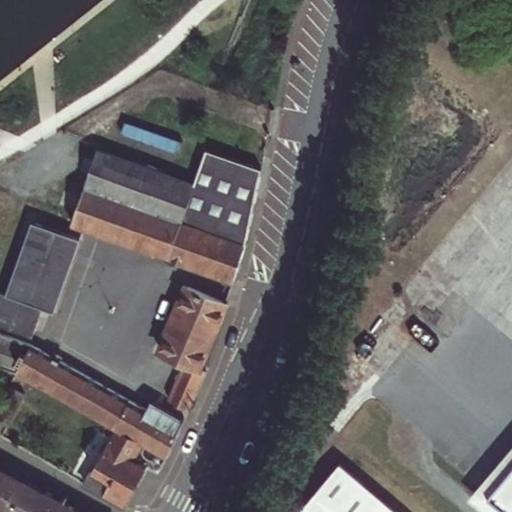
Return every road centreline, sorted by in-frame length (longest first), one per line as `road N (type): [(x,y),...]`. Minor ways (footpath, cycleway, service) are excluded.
road 1 (tertiary): [(347,0),(273,302),(180,511)]
road 2 (residential): [(0,448),(114,511)]
